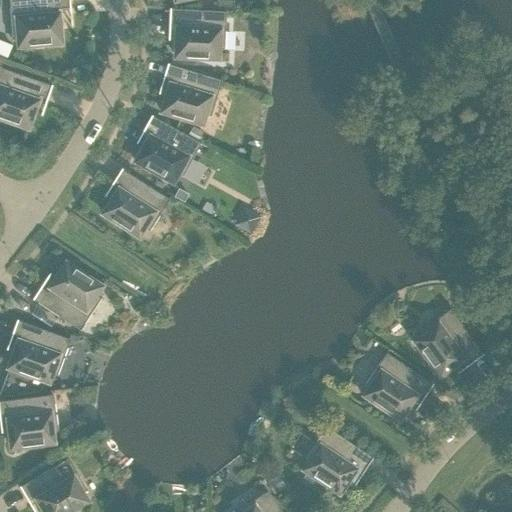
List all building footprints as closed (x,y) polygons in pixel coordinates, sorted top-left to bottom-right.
[(70,9),(69,0),(13,0),(9,0),(12,38),(18,38),(19,48),(61,44),(58,10),(69,9),(70,9)] [(217,1),(217,12),(226,12),(233,13),(233,2),(217,1)] [(224,50),(226,12),(217,12),(170,10),(171,10),(170,9),(169,24),(170,24),(170,23),(177,24),(176,58),(218,60),(218,50),(224,50)] [(172,80),(162,113),(202,125),(205,116),(210,117),(221,81),(168,65),(167,65),(163,78),(164,78),(172,80)] [(47,100),(52,86),(51,86),(0,68),(0,119),(28,129),(39,97),(47,99),(47,100)] [(152,133),(136,163),(172,183),(177,174),(182,177),(201,144),(198,143),(187,137),(152,117),(151,116),(144,129),(145,129),(152,133)] [(193,127),(187,137),(198,143),(204,133),(193,127)] [(122,170),(114,182),(115,182),(121,186),(103,215),(138,237),(144,229),(149,232),(169,200),(122,170)] [(41,289),(40,288),(32,300),(33,301),(80,331),(101,299),(96,296),(101,288),(66,265),(47,293),(41,289)] [(423,337),(415,343),(440,377),(467,357),(472,363),(472,364),(483,356),(451,310),(420,332),(423,337)] [(17,321),(12,334),(13,335),(13,334),(20,337),(9,369),(49,383),(52,374),(58,376),(70,340),(18,321),(17,321)] [(425,397),(433,385),(432,384),(432,385),(386,354),(365,385),(370,388),(364,397),(399,420),(418,392),(425,396),(425,397)] [(0,416),(7,415),(12,449),(53,444),(52,434),(58,433),(53,395),(0,402),(0,416)] [(354,487),(373,459),(372,458),(372,459),(326,428),(305,459),(310,463),(304,471),(339,494),(347,483),(354,487)] [(34,495),(43,511),(72,511),(87,503),(82,495),(87,491),(68,459),(20,487),(19,488),(27,500),(27,499),(34,495)] [(280,511),(267,492),(236,511),(280,511)]
